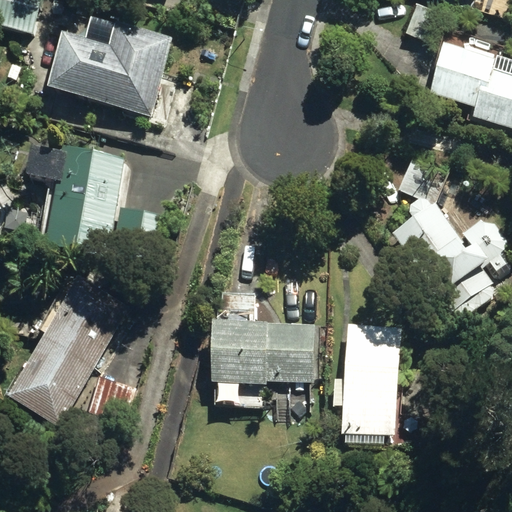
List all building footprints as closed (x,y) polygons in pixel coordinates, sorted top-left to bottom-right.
[(2,0),(0,8),(0,33),(34,42),(44,0),(2,0)] [(51,100),(154,126),(173,48),(119,34),(113,58),(65,47),(51,100)] [(511,63),(502,61),(498,75),(493,74),(495,63),(441,49),(428,100),(475,113),(473,122),(511,132),(511,63)] [(109,264),(161,272),(169,224),(117,215),(126,164),(66,155),(50,257),(109,267),(109,264)] [(456,319),(463,320),(473,313),(474,306),(481,308),(492,300),(492,293),(489,289),(493,286),(488,279),(491,276),(492,278),(498,279),(509,272),(509,265),(504,257),(505,255),(506,244),(494,228),(480,225),(462,238),(472,250),(465,255),(460,248),(463,246),(434,206),(391,238),(449,317),(453,314),(456,319)] [(11,410),(61,438),(130,315),(81,289),(11,410)] [(211,326),(210,389),(265,389),(266,387),(312,387),(313,329),(253,327),(253,297),(220,296),(220,327),(211,326)] [(340,439),(394,442),(400,333),(347,330),(344,384),(333,383),(331,411),(341,412),(340,439)] [(90,419),(126,429),(136,395),(100,384),(90,419)]
